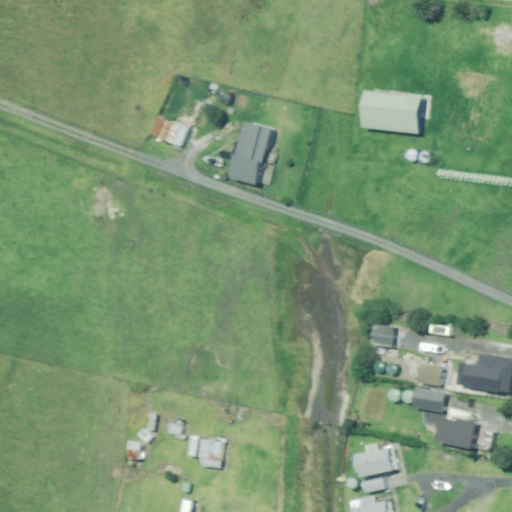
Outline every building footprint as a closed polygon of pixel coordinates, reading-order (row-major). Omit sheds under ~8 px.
[(492,52),(473,48),(455,127),(486,134),(504,55),(492,52)] [(430,97),(375,91),(371,128),(426,134),(430,97)] [(196,127),(174,119),(166,139),(188,147),(196,127)] [(280,131),(254,124),(240,179),(266,186),(280,131)] [(436,152),(415,149),(413,161),(435,164),(436,152)] [(400,328),(381,327),(380,355),(399,356),(400,328)] [(511,363),(489,361),(488,367),(470,365),(467,387),(511,393),(511,363)] [(449,368),(427,366),(426,383),(447,385),(449,368)] [(453,392),(424,388),(421,409),(450,413),(453,392)] [(454,420),(453,425),(430,421),(428,435),(427,440),(482,450),(485,431),(471,428),(472,423),(454,420)] [(402,471),(398,450),(365,457),(369,478),(402,471)] [(364,478),(352,480),(354,493),(366,491),(364,478)] [(392,490),(390,479),(370,482),(372,493),(392,490)] [(395,511),(394,503),(361,510),(361,511),(395,511)]
